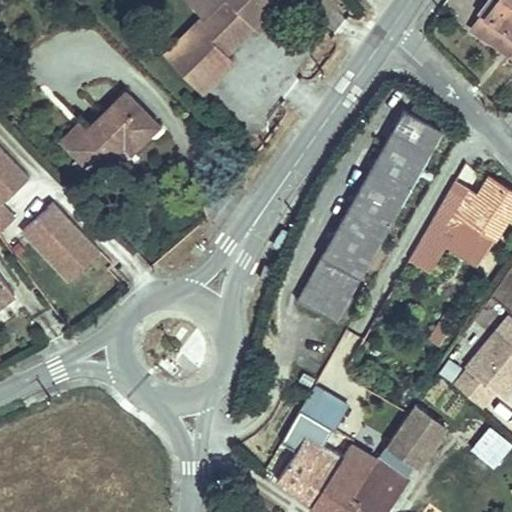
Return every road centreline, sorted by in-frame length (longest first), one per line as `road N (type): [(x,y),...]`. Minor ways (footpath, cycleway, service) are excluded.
road 1 (residential): [(236,252),(387,32)]
road 2 (residential): [(387,32),(511,152)]
